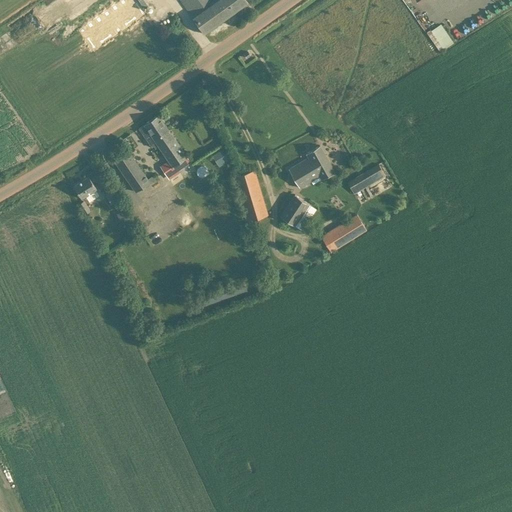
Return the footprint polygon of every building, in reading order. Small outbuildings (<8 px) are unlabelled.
[(125,0),(80,32),(92,48),(143,13),(133,0),(125,0)] [(246,0),(213,0),(192,15),(205,34),(249,2),(246,0)] [(430,28),(441,48),(452,42),(441,22),(430,28)] [(191,162),(164,122),(158,114),(139,128),(145,136),(152,147),(155,145),(156,148),(159,147),(168,161),(160,166),(168,177),(183,167),(191,162)] [(289,169),(294,177),(299,187),(319,176),(322,180),(335,172),(325,154),(320,145),(306,153),(309,157),(289,169)] [(149,182),(134,158),(128,150),(114,159),(119,167),(135,192),(149,182)] [(229,159),(224,150),(217,155),(222,163),(229,159)] [(386,175),(379,164),(348,183),(354,194),(386,175)] [(235,175),(238,185),(248,221),(267,215),(254,169),(235,175)] [(97,189),(94,184),(89,176),(74,186),(79,194),(82,198),(97,189)] [(103,195),(107,205),(122,199),(118,188),(103,195)] [(295,226),(309,204),(294,194),(280,216),(295,226)] [(84,200),(78,204),(85,214),(90,211),(84,200)] [(128,210),(116,213),(121,229),(133,226),(128,210)] [(357,214),(346,221),(356,237),(367,230),(357,214)] [(331,252),(337,248),(327,232),(321,236),(331,252)] [(243,279),(220,288),(224,298),(247,290),(243,279)]
